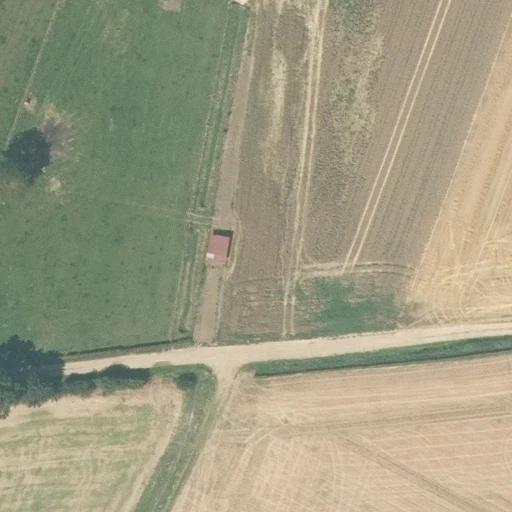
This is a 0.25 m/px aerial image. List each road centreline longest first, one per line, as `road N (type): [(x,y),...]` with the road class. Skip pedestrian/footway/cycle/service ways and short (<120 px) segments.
road 1 (track): [(0,374),(511,330)]
road 2 (track): [(235,352),(160,511)]
